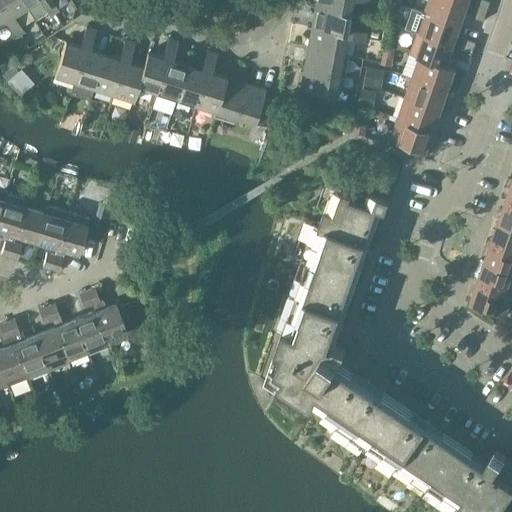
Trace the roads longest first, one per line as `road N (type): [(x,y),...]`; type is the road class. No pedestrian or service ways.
road 1 (residential): [(407,287),(443,184),(473,161),(511,7)]
road 2 (residential): [(407,287),(383,347),(511,433)]
road 3 (residential): [(511,355),(407,287)]
